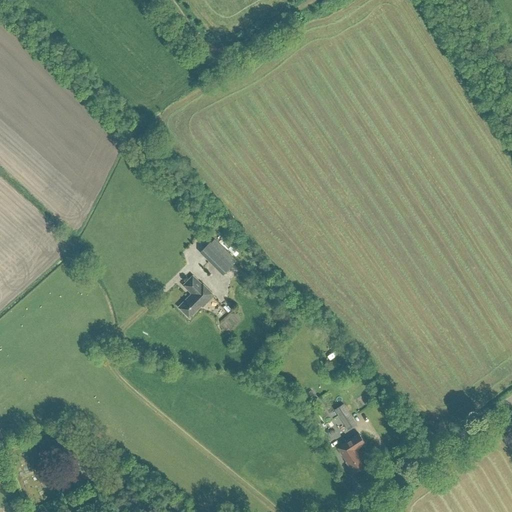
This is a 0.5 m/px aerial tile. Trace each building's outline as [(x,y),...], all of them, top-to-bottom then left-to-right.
[(214,239),(210,242),(201,251),(224,274),(233,265),(232,264),(235,261),(214,239)] [(201,284),(193,275),(183,285),(192,293),(178,307),(189,317),(201,305),(203,306),(214,295),(202,283),(201,284)] [(356,424),(342,404),(334,410),(347,430),(356,424)] [(330,433),(323,422),(316,427),(323,437),(330,433)] [(359,433),(340,445),(336,448),(353,473),(367,464),(357,450),(366,444),(359,433)]
